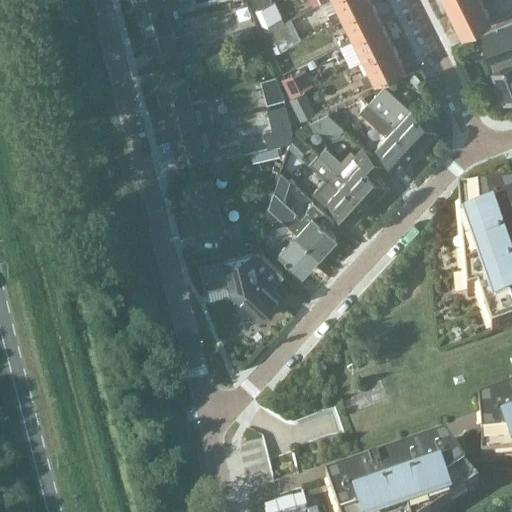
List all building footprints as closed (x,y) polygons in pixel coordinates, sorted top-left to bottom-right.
[(163,0),(153,0),(136,4),(142,29),(169,22),(163,0)] [(261,32),(269,28),(273,37),(285,32),(269,0),(264,0),(250,7),(261,32)] [(332,22),(342,16),(370,2),(369,0),(334,0),(338,7),(327,13),(332,22)] [(444,0),(450,11),(472,0),(444,0)] [(489,19),(479,0),(472,0),(450,11),(461,33),(489,19)] [(342,16),(353,37),(381,23),(370,2),(342,16)] [(495,27),(490,30),(503,64),(491,68),(502,99),(510,96),(511,100),(511,19),(511,20),(495,27)] [(172,35),(169,22),(142,29),(149,54),(174,48),(177,59),(199,54),(193,30),(172,35)] [(381,23),(353,37),(363,58),(391,44),(381,23)] [(251,28),(232,34),(235,45),(255,40),(251,28)] [(391,44),(363,58),(369,70),(359,75),(364,85),(374,80),(402,66),(391,44)] [(312,60),(306,63),(309,69),(315,66),(312,60)] [(197,61),(184,64),(187,76),(200,73),(197,61)] [(283,79),(281,80),(290,98),(303,92),(312,87),(304,70),(283,79)] [(271,74),(252,80),(261,105),(279,99),(271,74)] [(157,83),(164,108),(190,102),(183,77),(157,83)] [(393,125),(417,147),(434,128),(410,107),(408,110),(382,86),(366,101),(373,108),(393,125)] [(290,99),(288,100),(299,121),(314,113),(303,92),(290,98),(290,99)] [(205,98),(190,102),(164,108),(170,133),(196,126),(212,122),(205,98)] [(373,108),(366,101),(358,110),(385,134),(376,144),(399,166),(417,147),(393,125),(373,108)] [(341,153),(353,140),(321,109),(303,128),(314,139),(320,133),(341,153)] [(206,164),(210,163),(222,160),(241,155),(237,140),(218,145),(212,122),(196,126),(170,133),(177,158),(203,151),(206,164)] [(296,134),(286,144),(297,155),(307,146),(296,134)] [(325,146),(317,154),(367,201),(373,194),(376,197),(387,185),(384,183),(384,182),(375,174),(383,165),(363,147),(355,155),(351,151),(341,162),(325,146)] [(367,201),(317,154),(316,153),(307,163),(325,180),(313,193),(324,204),(328,199),(350,219),(353,221),(364,210),(361,207),(367,201)] [(225,172),(222,160),(210,163),(213,175),(225,172)] [(190,208),(216,201),(210,176),(183,183),(190,208)] [(288,227),(294,233),(318,254),(324,247),(327,249),(334,242),(331,240),(334,236),(326,228),(333,221),(312,201),(306,206),(305,208),(305,210),(306,211),(300,218),(297,214),(297,212),(296,211),(273,189),(267,207),(275,215),(288,227)] [(490,335),(501,331),(511,327),(511,194),(511,193),(476,196),(456,195),(465,298),(477,297),(490,335)] [(223,226),(216,201),(190,208),(196,233),(223,226)] [(282,234),(288,227),(275,215),(269,222),(282,234)] [(229,237),(242,234),(239,222),(226,225),(229,237)] [(301,272),(318,254),(294,233),(278,251),(301,272)] [(223,259),(200,265),(205,286),(228,281),(230,287),(231,291),(248,308),(258,318),(279,296),(269,286),(282,273),(258,250),(252,252),(223,259)] [(511,397),(477,410),(477,413),(480,445),(479,465),(511,461),(511,397)] [(324,486),(332,511),(440,511),(476,489),(463,474),(444,444),(324,486)]
